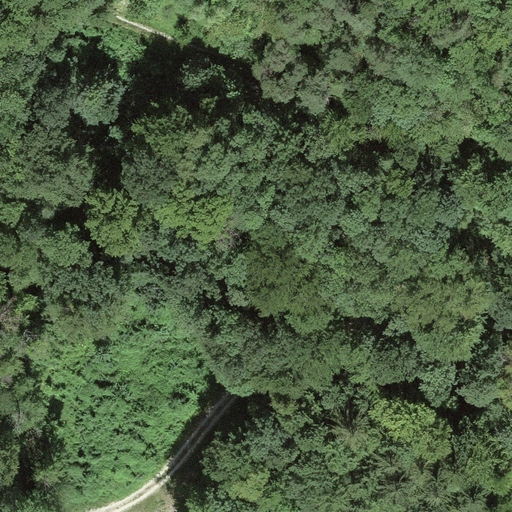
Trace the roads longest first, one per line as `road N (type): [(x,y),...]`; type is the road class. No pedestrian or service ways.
road 1 (track): [(103,511),(164,475),(265,364),(316,341),(355,338),(401,352),(511,422)]
road 2 (track): [(61,0),(219,62),(511,118)]
